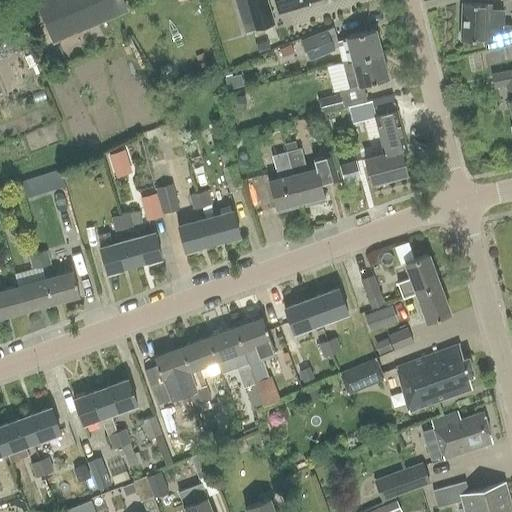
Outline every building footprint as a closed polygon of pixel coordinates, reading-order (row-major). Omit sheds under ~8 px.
[(53,41),(127,10),(122,0),(42,0),(37,2),(53,41)] [(301,2),(308,0),(236,0),(246,33),(274,25),(266,0),(275,0),(279,11),(302,5),(301,2)] [(492,9),(492,2),(461,1),(459,37),(484,38),(486,46),(511,41),(511,25),(505,25),(506,10),(492,9)] [(334,26),(302,40),(310,57),(335,46),(338,44),(338,41),(334,26)] [(343,62),(381,52),(375,29),(346,36),(346,39),(338,41),(338,44),(343,62)] [(292,44),(280,48),(283,56),(295,51),(292,44)] [(388,78),(381,52),(343,62),(349,87),(339,90),(340,93),(319,99),(323,112),(367,101),(363,84),(388,78)] [(511,118),(511,67),(490,73),(493,86),(505,84),(511,118)] [(240,73),(225,78),(229,89),(243,84),(240,73)] [(379,97),(381,111),(401,108),(399,94),(379,97)] [(245,96),(230,96),(230,109),(245,108),(245,96)] [(407,150),(400,125),(396,109),(375,115),(379,131),(382,143),(388,142),(391,151),(365,158),(371,182),(407,173),(401,151),(407,150)] [(285,143),(287,150),(297,147),(296,141),(285,143)] [(219,149),(230,191),(242,187),(232,146),(219,149)] [(303,148),(288,151),(286,152),(300,201),(311,199),(312,204),(325,201),(323,195),(325,195),(321,183),(338,178),(331,155),(315,159),(317,167),(308,169),(303,148)] [(124,150),(109,155),(113,165),(127,160),(124,150)] [(268,179),(276,207),(277,212),(291,208),(290,204),(300,201),(286,152),(273,155),(279,177),(268,179)] [(355,160),(340,164),(345,182),(360,177),(355,160)] [(37,194),(33,179),(21,182),(25,198),(37,194)] [(158,188),(165,213),(180,209),(174,183),(158,188)] [(142,192),(149,217),(165,213),(158,188),(142,192)] [(210,190),(200,193),(203,206),(207,218),(213,242),(241,234),(234,210),(216,215),(213,204),(214,204),(210,190)] [(200,193),(192,196),(195,209),(203,206),(200,193)] [(130,212),(121,215),(125,229),(134,226),(130,212)] [(125,229),(121,215),(112,217),(116,231),(125,229)] [(186,250),(213,242),(207,218),(179,226),(186,250)] [(128,240),(135,264),(162,256),(156,232),(128,240)] [(107,271),(135,264),(128,240),(101,247),(107,271)] [(39,252),(42,266),(51,264),(47,249),(39,252)] [(34,269),(42,266),(39,252),(30,254),(34,269)] [(405,263),(410,277),(399,282),(405,297),(416,293),(416,292),(439,284),(428,254),(405,263)] [(45,277),(52,302),(79,294),(72,270),(45,277)] [(361,279),(372,308),(385,303),(374,274),(361,279)] [(45,277),(18,285),(25,309),(52,302),(45,277)] [(450,313),(439,284),(416,292),(416,293),(427,322),(450,313)] [(18,285),(0,289),(0,315),(25,309),(18,285)] [(311,298),(320,321),(347,311),(339,288),(311,298)] [(293,331),(320,321),(311,298),(284,308),(293,331)] [(392,304),(365,314),(371,331),(398,321),(392,304)] [(262,316),(235,326),(244,350),(256,345),(261,359),(276,354),(270,340),(262,316)] [(217,360),(244,350),(235,326),(209,336),(217,360)] [(408,327),(389,335),(395,350),(414,342),(408,327)] [(191,369),(198,389),(203,403),(212,399),(207,386),(208,386),(205,378),(221,372),(216,360),(217,360),(209,336),(183,345),(191,369)] [(337,337),(328,340),(333,353),(342,350),(337,337)] [(388,338),(376,343),(381,354),(393,349),(388,338)] [(324,357),(333,353),(328,340),(319,343),(324,357)] [(163,379),(191,369),(183,345),(155,356),(163,379)] [(467,379),(473,377),(467,358),(461,361),(457,346),(395,371),(408,415),(471,390),(467,379)] [(376,357),(340,373),(350,394),(385,379),(376,357)] [(309,367),(300,371),(305,382),(314,378),(309,367)] [(102,389),(110,412),(138,402),(129,379),(102,389)] [(256,383),(246,387),(254,408),(264,405),(259,393),(256,383)] [(274,387),(259,393),(264,405),(279,399),(274,387)] [(318,388),(309,392),(312,401),(321,397),(318,388)] [(83,422),(103,415),(114,448),(122,445),(123,445),(118,432),(110,412),(102,389),(74,399),(83,422)] [(191,407),(203,403),(198,389),(190,392),(190,393),(187,395),(191,407)] [(25,417),(33,441),(61,430),(52,407),(25,417)] [(444,459),(493,443),(482,412),(459,420),(457,414),(432,422),(444,459)] [(143,419),(150,438),(151,437),(153,443),(165,439),(156,415),(143,419)] [(25,417),(0,425),(0,433),(6,451),(33,441),(25,417)] [(126,429),(118,432),(123,445),(122,445),(130,468),(139,464),(126,429)] [(191,456),(200,478),(212,473),(204,451),(191,456)] [(50,456),(40,460),(45,474),(54,470),(50,456)] [(98,487),(111,483),(102,457),(89,462),(98,487)] [(36,477),(45,474),(40,460),(31,463),(36,477)] [(422,462),(386,476),(375,480),(382,500),(393,495),(430,482),(422,462)] [(74,469),(79,481),(91,477),(86,465),(74,469)] [(114,485),(130,479),(127,471),(111,476),(114,485)] [(147,477),(155,497),(169,492),(161,471),(147,477)] [(153,496),(146,475),(133,480),(141,500),(153,496)] [(207,496),(202,482),(178,491),(184,505),(183,505),(186,511),(213,511),(208,495),(207,496)] [(462,501),(465,511),(498,511),(510,509),(503,483),(468,493),(465,483),(433,491),(437,508),(462,501)] [(277,511),(272,498),(245,508),(246,511),(277,511)] [(402,511),(397,500),(367,511),(402,511)] [(87,511),(84,503),(66,510),(66,511),(87,511)]
